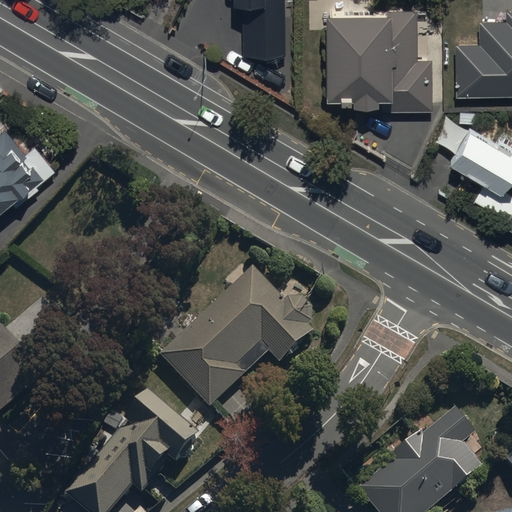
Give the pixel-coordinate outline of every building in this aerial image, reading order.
[(285,0),(233,0),(234,8),(243,8),(244,56),(286,56),(285,0)] [(372,15),(327,15),(327,101),(358,101),(358,110),(382,110),(382,112),(433,112),(433,61),(417,62),(417,11),(372,11),(372,15)] [(511,11),(505,12),(505,22),(480,22),(480,43),(457,42),(456,96),(511,96),(511,11)] [(505,210),(501,216),(511,222),(511,131),(497,123),(491,134),(466,119),(446,153),(479,172),(470,188),(505,210)] [(0,213),(1,215),(31,189),(24,180),(35,171),(38,175),(50,164),(36,149),(30,154),(7,127),(0,133),(0,213)] [(305,305),(290,306),(287,309),(255,274),(162,359),(211,413),(270,360),(280,371),(314,340),(309,334),(313,330),(314,312),(305,305)] [(0,488),(3,486),(0,482),(0,422),(82,354),(44,309),(7,340),(1,332),(0,332),(0,488)] [(81,511),(117,511),(134,493),(144,502),(170,471),(178,478),(204,448),(150,401),(66,498),(81,511)] [(375,511),(440,511),(483,477),(463,452),(476,441),(457,418),(362,496),(375,511)]
